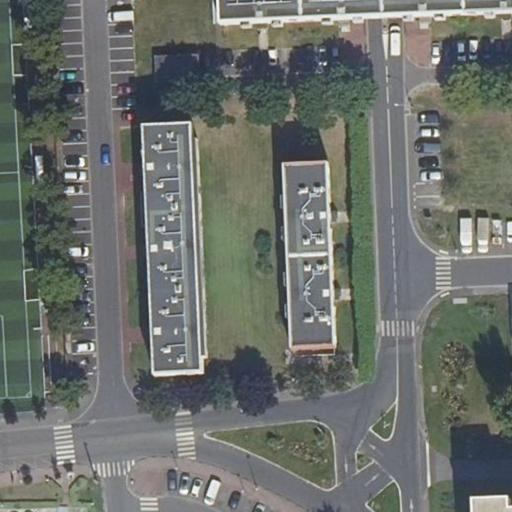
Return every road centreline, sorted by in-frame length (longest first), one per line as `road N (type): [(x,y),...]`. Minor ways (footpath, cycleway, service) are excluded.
road 1 (residential): [(92,0),(112,438)]
road 2 (tertiary): [(382,0),(394,274)]
road 3 (unclassified): [(190,435),(212,452),(344,507)]
road 4 (unclassified): [(349,425),(318,407),(227,418),(190,435)]
